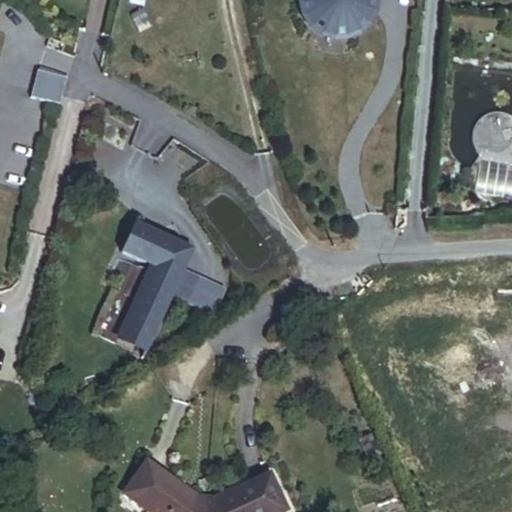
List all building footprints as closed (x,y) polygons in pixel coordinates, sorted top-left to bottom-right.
[(382,1),(382,0),(311,0),(311,5),(313,17),(320,27),(330,35),(342,39),(354,38),(366,34),(375,25),(381,14),(382,1)] [(162,335),(199,261),(192,258),(195,251),(145,226),(130,255),(163,271),(137,323),(162,335)] [(153,352),(162,335),(137,323),(129,340),(153,352)] [(0,372),(8,342),(0,339),(0,372)] [(478,354),(432,377),(447,406),(493,383),(478,354)] [(299,511),(286,481),(228,506),(212,504),(163,467),(142,495),(165,511),(299,511)]
